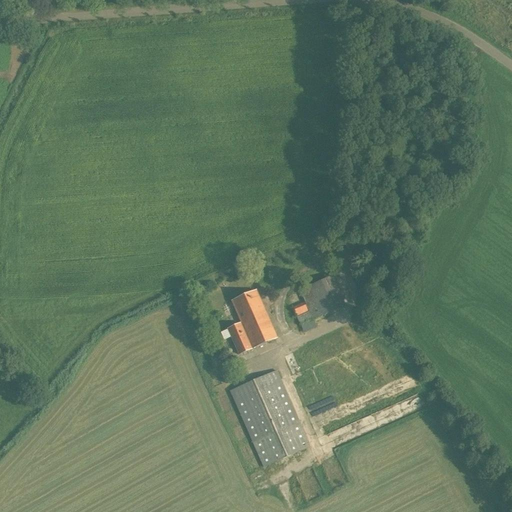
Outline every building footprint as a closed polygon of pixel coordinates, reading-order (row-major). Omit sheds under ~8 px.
[(299,291),(313,320),(345,306),(332,276),(299,291)] [(227,329),(239,355),(277,338),(256,290),(231,301),(241,323),(227,329)] [(293,308),(297,316),(307,311),(303,303),(293,308)] [(229,391),(263,468),(311,447),(277,371),(229,391)] [(328,400),(310,407),(314,416),(331,408),(328,400)]
